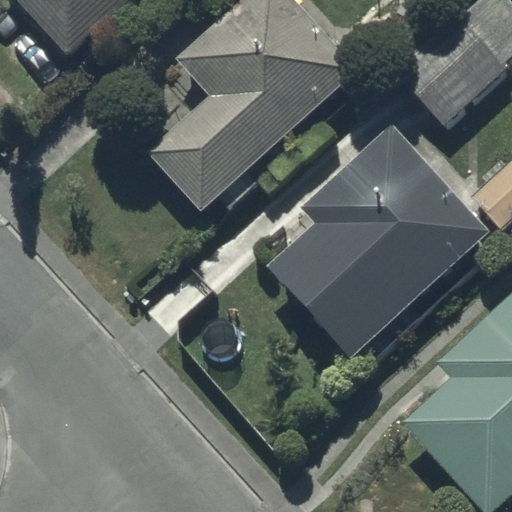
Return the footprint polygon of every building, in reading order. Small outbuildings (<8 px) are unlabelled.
[(0,0),(72,80),(160,0),(0,0)] [(213,117),(150,173),(205,235),(366,92),(284,0),(272,0),(181,81),(213,117)] [(511,78),(511,16),(498,1),(461,33),(457,29),(393,85),(447,147),(462,135),(483,159),(511,133),(511,89),(507,83),(511,78)] [(491,254),(396,148),(306,229),(321,246),(273,289),(353,379),(491,254)] [(511,245),(511,184),(474,220),(504,253),(511,245)] [(511,511),(511,318),(439,386),(454,402),(405,448),(463,511),(511,511)]
